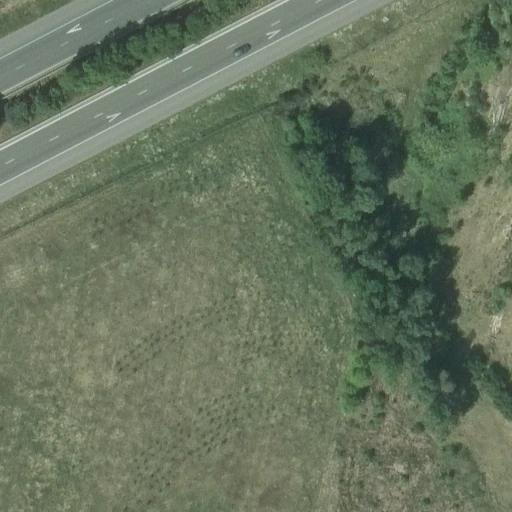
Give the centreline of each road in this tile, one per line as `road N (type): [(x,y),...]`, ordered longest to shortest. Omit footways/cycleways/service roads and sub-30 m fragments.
road 1 (motorway): [(0,169),(326,0)]
road 2 (motorway): [(134,0),(0,70)]
